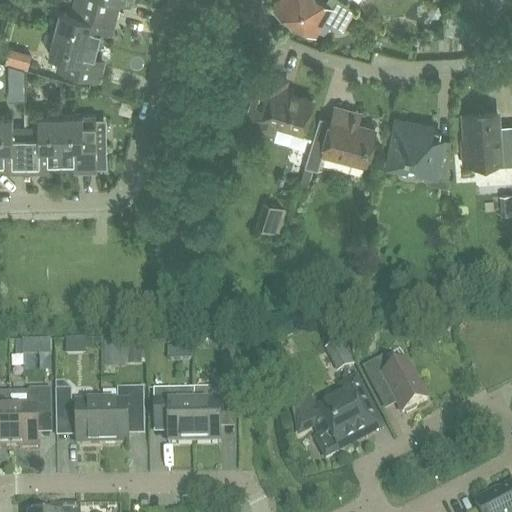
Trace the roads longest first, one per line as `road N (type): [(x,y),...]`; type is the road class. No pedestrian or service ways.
road 1 (residential): [(187,0),(139,173),(126,194),(103,208),(0,209)]
road 2 (residential): [(0,497),(37,486),(229,481),(247,486),(260,511)]
road 3 (residential): [(281,48),(379,70),(445,71),(511,58)]
road 4 (residential): [(378,499),(373,465),(482,412),(511,429)]
